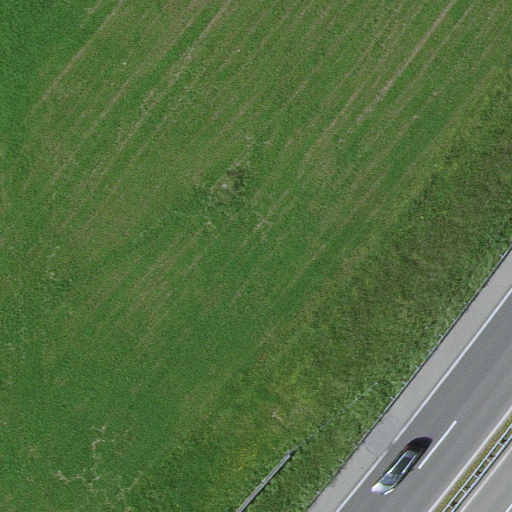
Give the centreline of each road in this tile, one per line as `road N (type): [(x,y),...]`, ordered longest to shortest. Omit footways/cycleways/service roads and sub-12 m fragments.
road 1 (motorway): [(511,348),(383,511)]
road 2 (track): [(43,0),(0,123)]
